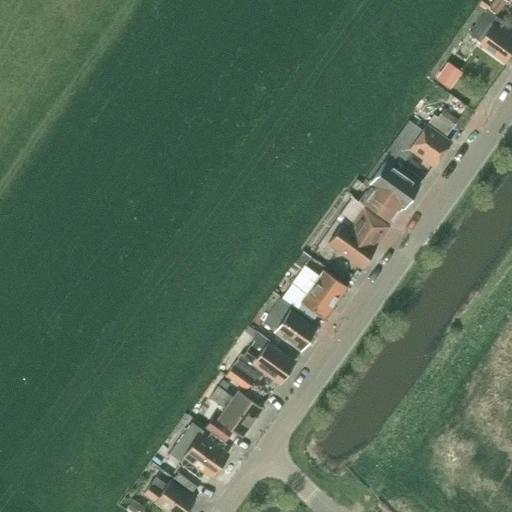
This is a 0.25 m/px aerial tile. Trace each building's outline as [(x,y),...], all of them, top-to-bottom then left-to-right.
[(508,1),(506,0),(495,0),(489,9),(498,16),(508,1)] [(505,22),(488,10),(470,35),(482,43),(481,44),(507,63),(511,55),(511,37),(500,29),(505,22)] [(469,39),(460,52),(469,58),(478,45),(469,39)] [(462,72),(448,62),(436,79),(450,89),(462,72)] [(433,115),(422,130),(409,121),(385,153),(402,165),(412,151),(433,166),(451,142),(445,138),(452,128),(451,128),(457,120),(442,110),(437,117),(433,115)] [(404,208),(418,187),(397,172),(402,165),(384,153),(367,177),(371,180),(366,187),(369,189),(363,197),(359,201),(389,222),(401,206),(404,208)] [(380,238),(383,237),(386,232),(386,229),(388,226),(363,209),(349,229),(342,224),(328,243),(361,267),(375,247),(374,247),(380,238)] [(328,314),(331,309),(331,306),(346,286),(324,271),(306,296),(291,286),(283,298),(298,308),(297,310),(312,321),(317,314),(323,318),(325,315),(328,314)] [(271,310),(262,322),(263,322),(262,322),(273,330),(274,331),(300,350),(307,341),(310,340),(313,335),(313,331),(315,329),(289,310),(292,307),(280,299),(271,310)] [(252,337),(256,332),(249,326),(245,332),(252,337)] [(269,341),(256,332),(252,337),(251,339),(254,341),(243,357),(240,355),(226,375),(246,390),(253,380),(257,383),(264,372),(279,383),(293,362),(267,344),(269,341)] [(240,437),(261,407),(239,391),(234,398),(218,386),(209,398),(225,410),(218,420),(240,437)] [(212,418),(205,427),(225,441),(232,432),(212,418)] [(211,477),(228,454),(200,433),(202,430),(191,422),(187,428),(169,453),(180,461),(183,457),(211,477)] [(182,467),(174,478),(192,491),(200,480),(182,467)] [(154,479),(144,493),(155,501),(154,502),(167,511),(185,511),(194,501),(168,482),(165,487),(154,479)]
